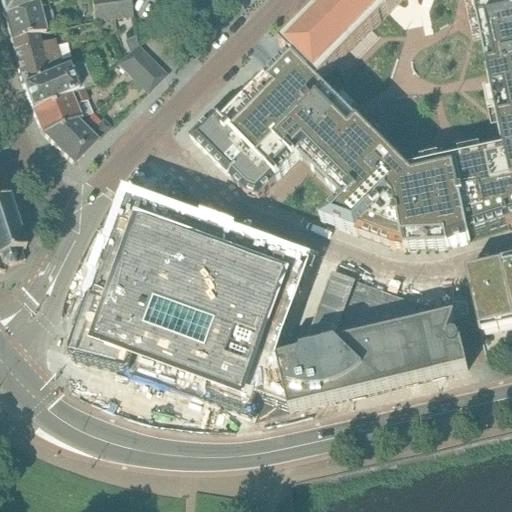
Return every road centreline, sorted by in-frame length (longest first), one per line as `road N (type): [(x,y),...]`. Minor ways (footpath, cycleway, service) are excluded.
road 1 (secondary): [(9,372),(55,416),(95,438),(194,457),(260,453),(511,396)]
road 2 (residential): [(149,133),(239,213),(377,267),(432,271),(511,247)]
road 3 (residential): [(149,133),(275,0)]
road 4 (residential): [(0,79),(32,170),(87,214)]
